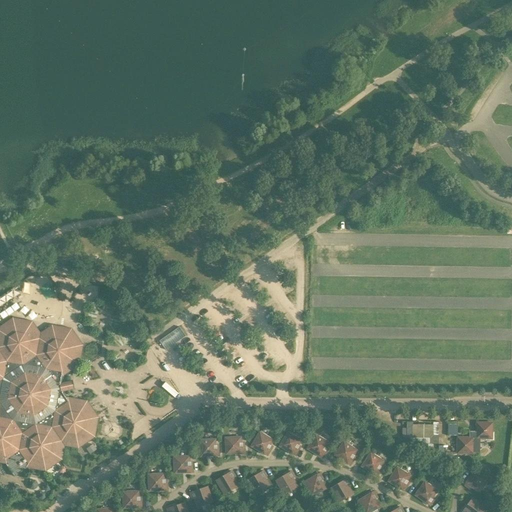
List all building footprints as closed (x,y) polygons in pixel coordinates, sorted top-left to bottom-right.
[(97,294),(97,284),(89,284),(89,294),(97,294)] [(0,458),(4,459),(5,464),(13,476),(25,468),(28,464),(44,467),(58,457),(58,456),(60,446),(60,441),(77,444),(90,435),(93,418),(84,404),(68,401),(61,391),(67,389),(67,386),(66,383),(59,384),(61,372),(75,362),(78,346),(68,332),(52,329),(38,338),(29,325),(12,322),(0,330),(0,458)] [(177,328),(164,338),(159,341),(166,350),(170,347),(186,336),(180,328),(179,327),(177,328)] [(439,436),(438,422),(406,423),(406,437),(439,436)] [(457,435),(457,423),(447,424),(447,435),(457,435)] [(492,439),(492,423),(477,423),(476,432),(469,432),(469,438),(458,437),(457,453),(473,453),(480,453),(480,449),(480,438),(492,439)] [(270,445),(273,440),(260,432),(251,446),(267,455),(272,446),(270,445)] [(298,445),(301,440),(288,432),(280,446),(295,455),(300,446),(298,445)] [(326,448),(329,443),(316,435),(307,449),(323,458),(328,449),(326,448)] [(226,454),(244,453),(244,446),(241,447),(241,437),(225,438),(226,454)] [(201,456),(218,455),(218,449),(215,449),(215,439),(200,440),(201,456)] [(351,458),(356,450),(344,442),(335,455),(350,465),(353,459),(351,458)] [(92,444),(85,448),(89,454),(96,449),(92,444)] [(378,469),(383,461),(371,453),(362,466),(377,476),(381,470),(378,469)] [(175,473),(192,472),(192,466),(189,466),(189,456),(174,457),(175,473)] [(405,484),(410,476),(397,468),(389,481),(404,491),(407,485),(405,484)] [(224,494),(238,486),(233,478),(235,477),(232,471),(216,480),(224,494)] [(256,494),(269,486),(264,478),(267,477),(263,471),(248,480),(256,494)] [(284,494),(297,486),(292,478),(295,477),(291,471),(276,480),(278,485),(284,494)] [(479,492),(488,480),(475,471),(465,485),(470,489),(472,487),(479,492)] [(312,496),(325,489),(320,480),(323,479),(319,473),(304,483),(312,496)] [(149,490),(167,490),(167,483),(164,483),(163,474),(148,474),(149,490)] [(339,502),(352,494),(347,486),(350,484),(346,479),(331,488),(339,502)] [(424,482),(415,495),(430,505),(434,500),(431,498),(437,491),(424,482)] [(198,507),(212,502),(207,487),(190,493),(193,499),(195,498),(198,507)] [(124,508),(141,507),(141,500),(139,500),(138,491),(123,492),(124,508)] [(376,511),(381,508),(372,493),(358,501),(364,511),(369,511),(374,509),(376,511)] [(482,511),(485,508),(472,498),(462,511),(482,511)] [(187,511),(184,503),(167,509),(168,511),(187,511)]
